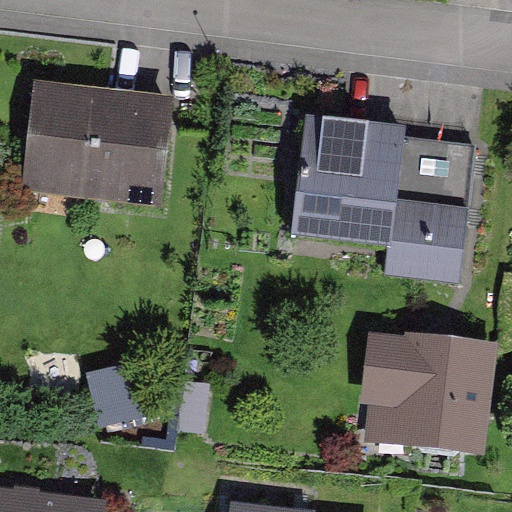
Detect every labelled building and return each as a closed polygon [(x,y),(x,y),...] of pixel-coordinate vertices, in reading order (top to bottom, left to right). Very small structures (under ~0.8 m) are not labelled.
[(170,97),(40,82),(28,175),(159,191),(170,97)] [(477,150),(406,142),(407,135),(306,123),(291,244),(393,256),(390,280),(461,289),(477,150)] [(479,438),(487,337),(412,331),(412,338),(375,335),(370,393),(408,396),(405,432),(479,438)] [(98,511),(100,501),(0,487),(0,511),(98,511)] [(291,511),(292,506),(231,501),(229,511),(291,511)]
